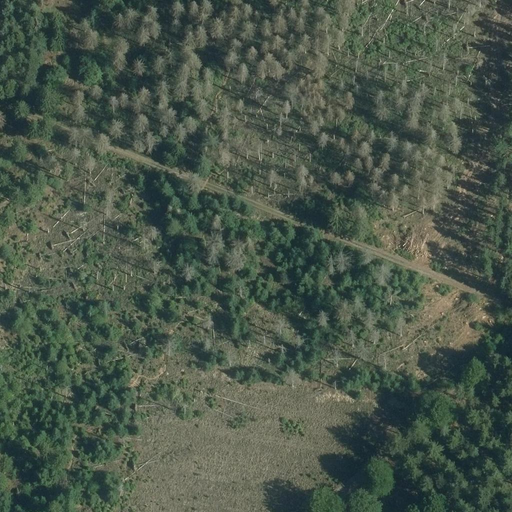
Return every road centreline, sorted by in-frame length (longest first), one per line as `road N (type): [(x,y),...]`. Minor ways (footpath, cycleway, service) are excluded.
road 1 (track): [(511,296),(500,283),(0,101)]
road 2 (track): [(329,511),(511,350)]
